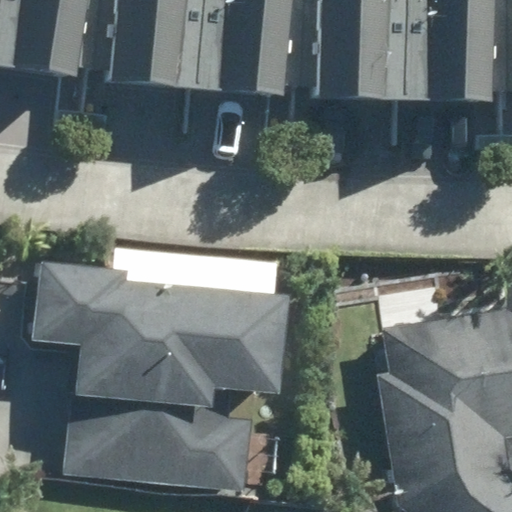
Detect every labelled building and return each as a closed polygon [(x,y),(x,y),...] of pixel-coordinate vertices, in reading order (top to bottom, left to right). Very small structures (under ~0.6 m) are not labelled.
[(10,0),(0,0),(0,68),(4,69),(10,0)] [(86,0),(18,0),(12,70),(78,77),(86,0)] [(209,0),(113,0),(106,88),(202,96),(209,0)] [(292,0),(223,0),(218,99),(286,103),(292,0)] [(315,0),(310,105),(404,110),(409,0),(315,0)] [(491,0),(425,0),(422,105),(488,107),(491,0)] [(105,273),(35,266),(27,348),(69,352),(57,474),(242,492),(251,396),(278,398),(287,301),(270,299),(274,263),(107,247),(105,273)] [(384,329),(390,370),(374,372),(394,511),(401,511),(507,497),(498,439),(511,437),(511,285),(499,287),(503,312),(384,329)]
